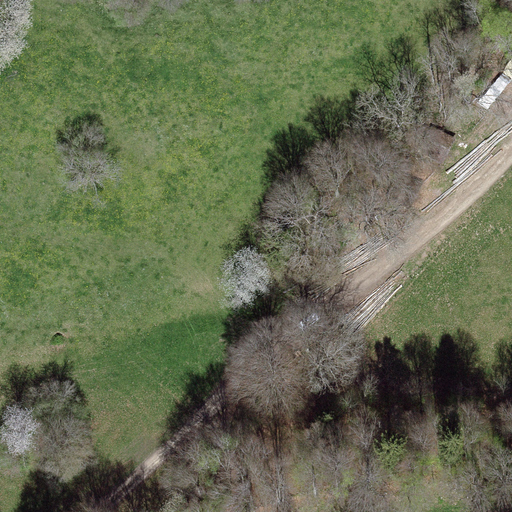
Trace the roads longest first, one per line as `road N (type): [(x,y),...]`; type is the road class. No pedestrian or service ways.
road 1 (track): [(95,511),(280,342),(511,153)]
road 2 (track): [(0,217),(126,247),(311,317)]
